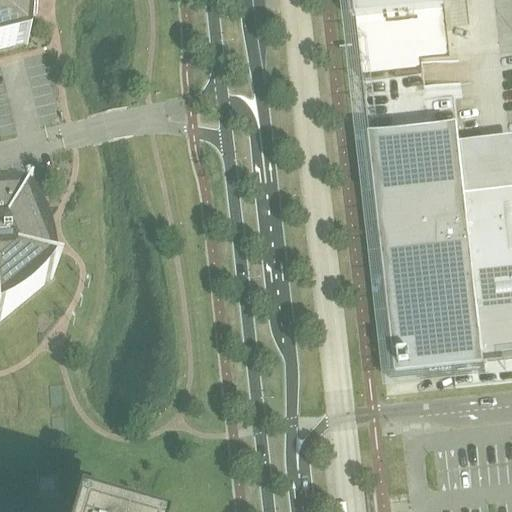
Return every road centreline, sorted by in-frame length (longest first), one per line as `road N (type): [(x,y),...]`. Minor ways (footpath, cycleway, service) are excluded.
road 1 (primary): [(224,99),(270,511)]
road 2 (primary): [(295,486),(292,373),(264,138)]
road 3 (unclassified): [(295,486),(307,445),(327,423),(511,399)]
road 4 (primary): [(264,138),(246,0)]
